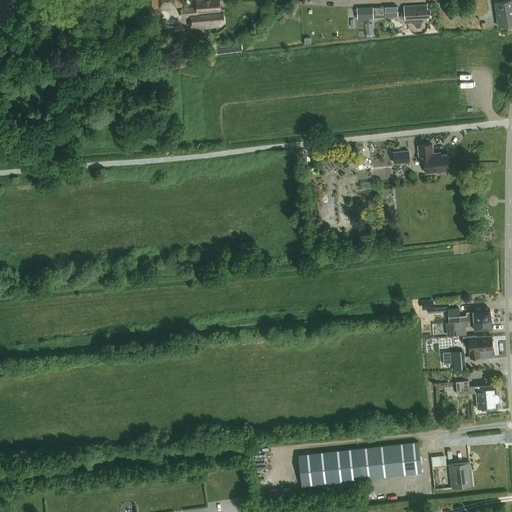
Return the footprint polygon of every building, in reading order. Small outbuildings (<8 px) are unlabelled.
[(158,0),(159,8),(175,7),(174,0),(158,0)] [(182,17),(188,16),(190,28),(199,27),(199,28),(213,26),(221,25),(221,22),(224,22),(223,13),(220,14),(219,0),(195,0),(196,8),(182,10),(182,17)] [(499,23),(499,27),(511,24),(511,0),(507,0),(496,2),(499,23)] [(431,17),(431,8),(428,8),(427,5),(404,6),(405,22),(414,22),(414,25),(415,27),(418,28),(420,27),(421,25),(421,21),(423,21),(423,20),(428,19),(428,17),(431,17)] [(356,8),(357,20),(373,19),(372,7),(356,8)] [(432,144),(418,145),(420,162),(425,161),(426,173),(437,172),(439,173),(441,173),(442,171),(449,171),(448,161),(449,159),(449,157),(447,156),(447,154),(435,155),(433,153),(432,144)] [(392,153),(393,164),(409,162),(408,151),(392,153)] [(467,316),(459,316),(459,308),(448,308),(449,321),(454,321),(454,322),(460,321),(491,319),(490,309),(473,310),(473,312),(467,312),(467,316)] [(460,321),(454,322),(455,330),(456,329),(457,335),(467,335),(466,328),(465,326),(474,325),(475,330),(491,329),(491,319),(460,321)] [(436,323),(437,330),(449,329),(448,322),(436,323)] [(484,335),(477,336),(477,335),(463,336),(463,344),(469,344),(471,358),(481,357),(480,351),(485,351),(484,349),(494,349),(493,336),(484,337),(484,335)] [(463,351),(450,352),(451,364),(452,364),(453,372),(464,371),(463,351)] [(497,400),(499,398),(499,393),(497,392),(496,384),(469,386),(469,380),(456,382),(457,394),(476,392),(478,409),(498,407),(497,400)] [(418,441),(358,447),(362,480),(422,473),(418,441)] [(358,447),(298,454),(302,486),(362,480),(358,447)] [(435,466),(450,463),(448,453),(433,455),(435,466)] [(452,487),(472,485),(470,462),(449,464),(452,487)]
